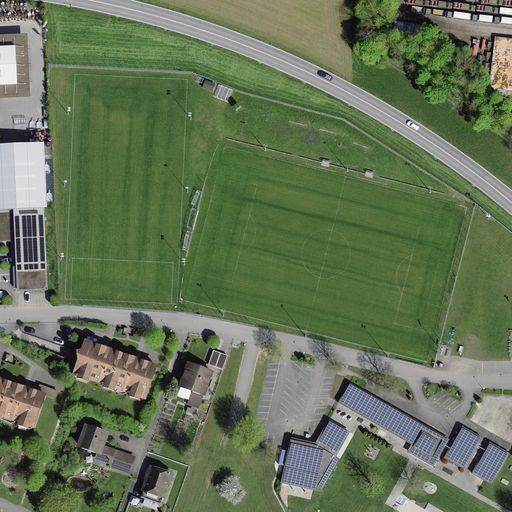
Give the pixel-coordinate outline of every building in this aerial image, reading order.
[(511,40),(495,39),(489,90),(511,92),(511,40)] [(20,44),(0,44),(0,92),(21,92),(20,44)] [(41,150),(0,151),(0,212),(43,211),(41,150)] [(43,211),(0,212),(0,241),(16,241),(18,290),(46,289),(43,211)] [(121,355),(87,343),(83,353),(76,374),(88,378),(110,385),(121,355)] [(227,354),(213,349),(207,365),(221,370),(227,354)] [(155,367),(121,355),(110,385),(144,397),(155,367)] [(212,373),(189,365),(181,386),(194,391),(189,403),(198,406),(202,394),(204,394),(212,373)] [(0,379),(0,415),(3,417),(14,385),(0,379)] [(36,428),(47,397),(38,394),(14,385),(3,417),(36,428)] [(40,386),(38,394),(47,397),(54,399),(57,392),(40,386)] [(348,386),(340,401),(386,427),(391,430),(416,444),(414,447),(417,448),(422,451),(430,456),(439,442),(430,437),(424,434),(427,429),(422,427),(348,386)] [(511,443),(511,414),(509,413),(506,418),(504,422),(499,420),(495,417),(487,431),(511,445),(511,443)] [(350,435),(330,421),(323,434),(317,446),(297,442),(292,440),(281,483),(287,484),(321,492),(340,459),(337,458),(344,445),(350,435)] [(107,434),(87,427),(80,446),(98,453),(97,457),(111,463),(110,466),(130,473),(135,458),(102,447),(107,434)] [(480,439),(462,429),(445,459),(463,469),(480,439)] [(509,455),(489,444),(472,475),(480,479),(492,486),(509,455)] [(172,478),(152,471),(141,498),(131,495),(124,511),(141,511),(146,500),(161,506),(172,478)]
